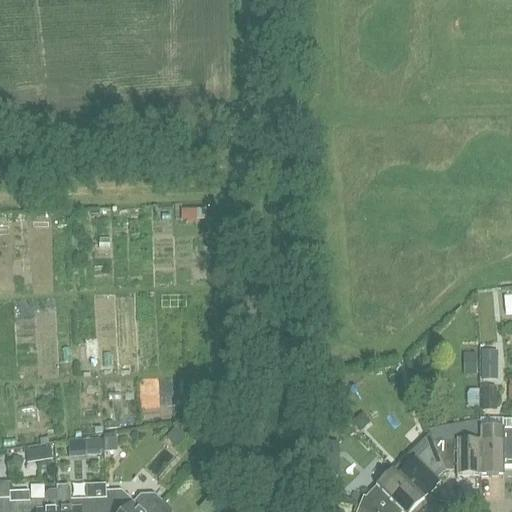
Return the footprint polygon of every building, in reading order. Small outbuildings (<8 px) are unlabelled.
[(481,389),(482,412),(497,412),(497,388),(481,389)] [(480,430),(480,479),(503,479),(503,469),(511,468),(511,420),(501,421),(501,430),(480,430)] [(432,444),(444,473),(456,473),(456,479),(480,479),(480,430),(479,430),(479,443),(440,443),(439,440),(432,444)] [(99,440),(85,441),(86,453),(100,453),(99,440)] [(444,473),(432,444),(423,447),(424,450),(397,477),(423,503),(439,486),(435,482),(443,473),(444,473)] [(413,511),(423,503),(397,477),(391,471),(365,497),(362,496),(358,507),(361,509),(368,511),(413,511)] [(0,511),(21,511),(21,504),(9,504),(9,483),(0,483),(0,511)] [(21,504),(21,511),(57,511),(57,491),(49,492),(45,496),(45,502),(29,503),(29,495),(10,496),(9,483),(9,504),(21,504)] [(93,511),(93,500),(70,501),(70,490),(67,487),(57,487),(57,491),(57,511),(93,511)] [(155,511),(163,504),(154,496),(140,496),(134,504),(121,492),(105,493),(106,500),(93,500),(93,511),(114,511),(120,511),(122,510),(123,511),(155,511)]
